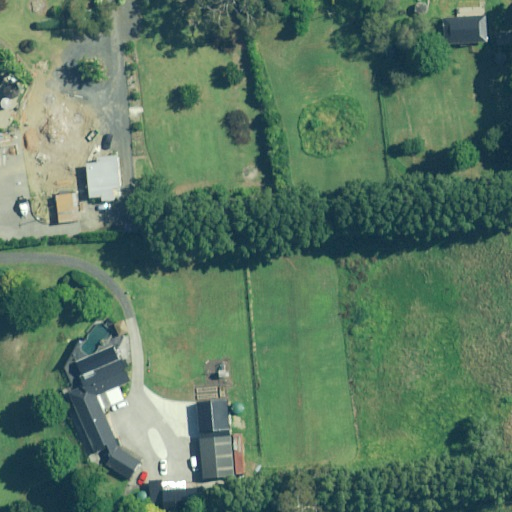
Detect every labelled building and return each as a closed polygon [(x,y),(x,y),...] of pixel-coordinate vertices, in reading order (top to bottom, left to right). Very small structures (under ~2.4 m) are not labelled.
[(484,0),(456,1),(457,17),(445,17),(445,45),(489,44),(489,16),(484,16),(484,0)] [(511,27),(496,32),(499,45),(511,41),(511,27)] [(77,102),(73,110),(46,96),(39,108),(30,103),(17,126),(32,134),(30,138),(42,144),(34,160),(57,172),(61,165),(78,174),(97,138),(80,129),(90,109),(77,102)] [(115,189),(121,189),(120,156),(98,157),(99,164),(89,164),(90,199),(102,198),(102,202),(115,202),(115,189)] [(57,194),(60,224),(80,222),(77,192),(57,194)] [(84,386),(70,392),(94,454),(108,448),(112,457),(106,466),(128,479),(139,461),(119,449),(96,397),(109,391),(111,398),(123,393),(121,389),(131,385),(120,361),(96,371),(92,364),(77,370),(84,386)] [(231,437),(202,438),(204,479),(233,477),(231,437)] [(198,487),(164,490),(165,508),(199,506),(198,487)]
